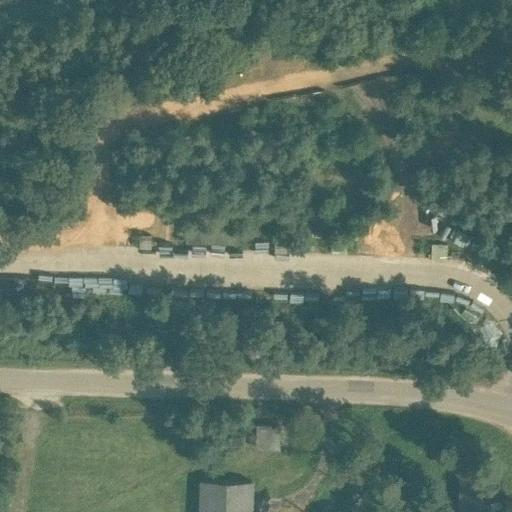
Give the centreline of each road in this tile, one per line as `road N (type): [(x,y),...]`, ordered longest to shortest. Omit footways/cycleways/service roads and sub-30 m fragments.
road 1 (unclassified): [(0,378),(391,391),(511,413)]
road 2 (track): [(39,379),(18,511)]
